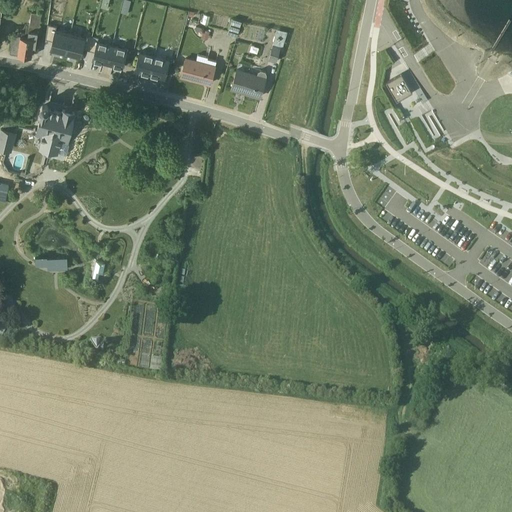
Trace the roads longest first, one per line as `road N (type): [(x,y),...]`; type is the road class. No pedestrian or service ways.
road 1 (track): [(336,0),(306,142),(307,200),(328,248),(398,317),(400,430)]
road 2 (residential): [(298,139),(0,56)]
road 3 (track): [(342,175),(333,182),(335,196),(355,239),(511,355)]
road 4 (unclassified): [(511,330),(375,234),(351,202),(340,154)]
road 5 (unclassified): [(370,0),(340,154)]
